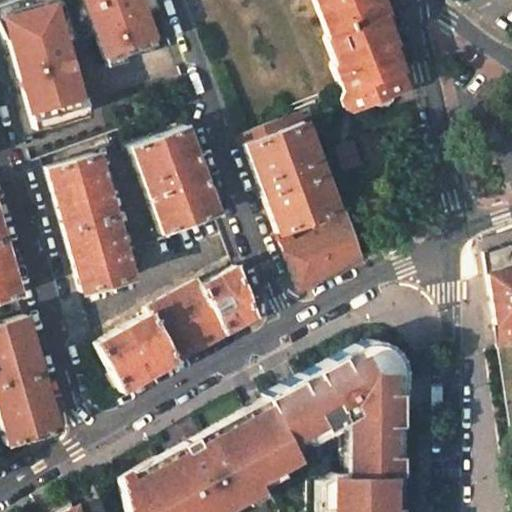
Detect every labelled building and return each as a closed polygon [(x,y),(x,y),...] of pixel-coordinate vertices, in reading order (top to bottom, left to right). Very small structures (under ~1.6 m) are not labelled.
[(53,97),(25,0),(0,0),(0,22),(25,108),(53,97)] [(82,87),(57,0),(25,0),(53,97),(82,87)] [(157,55),(136,0),(104,0),(128,66),(157,55)] [(310,0),(325,38),(323,39),(331,65),(328,67),(337,91),(333,99),(336,107),(344,110),(361,102),(364,110),(370,112),(384,106),(386,102),(383,95),(398,88),(393,73),(396,71),(387,46),(390,45),(381,20),(384,19),(376,0),(310,0)] [(190,102),(181,76),(132,95),(140,119),(175,106),(175,107),(190,102)] [(92,97),(87,85),(82,87),(53,97),(25,108),(15,111),(29,161),(39,157),(104,133),(92,97)] [(132,95),(124,87),(92,97),(104,133),(118,127),(140,119),(132,95)] [(307,107),(238,133),(241,142),(301,120),(311,117),(307,107)] [(309,141),(301,120),(241,142),(274,232),(334,210),(309,141)] [(214,212),(181,123),(125,145),(158,234),(214,212)] [(99,178),(91,152),(41,166),(50,196),(60,229),(109,214),(101,189),(100,190),(96,179),(99,178)] [(116,239),(109,214),(60,229),(68,259),(77,291),(127,277),(119,250),(117,251),(114,240),(116,239)] [(359,256),(346,216),(281,249),(296,291),(359,256)] [(0,238),(0,298),(16,294),(7,261),(0,238)] [(511,241),(481,252),(485,273),(511,264),(511,241)] [(252,315),(233,264),(197,283),(224,331),(252,315)] [(511,320),(511,264),(485,273),(493,323),(511,320)] [(197,283),(194,278),(142,307),(145,312),(172,359),(224,331),(197,283)] [(172,359),(145,312),(91,342),(117,391),(142,376),(172,359)] [(22,313),(0,319),(0,382),(38,371),(30,343),(22,313)] [(511,341),(511,325),(493,328),(496,348),(511,341)] [(172,441),(117,472),(125,511),(223,511),(260,491),(255,479),(295,456),(304,475),(325,475),(325,511),(400,511),(399,367),(397,362),(394,356),(389,350),(385,346),(377,342),(367,340),(360,340),(351,343),(172,441)] [(38,371),(0,382),(0,435),(2,444),(55,429),(47,400),(38,371)] [(71,511),(70,502),(53,511),(71,511)]
